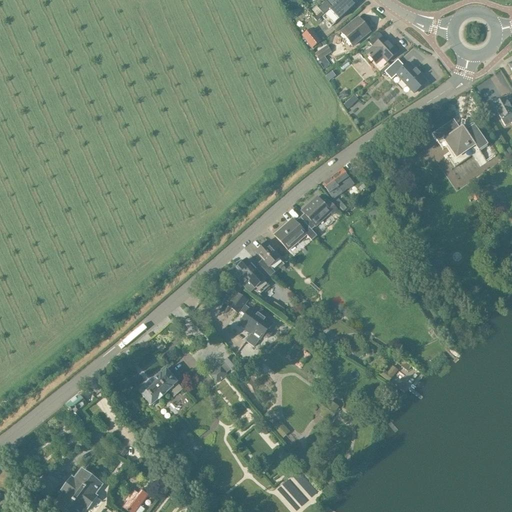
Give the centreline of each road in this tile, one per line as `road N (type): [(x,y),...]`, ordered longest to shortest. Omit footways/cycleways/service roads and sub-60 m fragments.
road 1 (unclassified): [(346,156),(0,445)]
road 2 (unclassified): [(346,156),(461,80),(469,55)]
